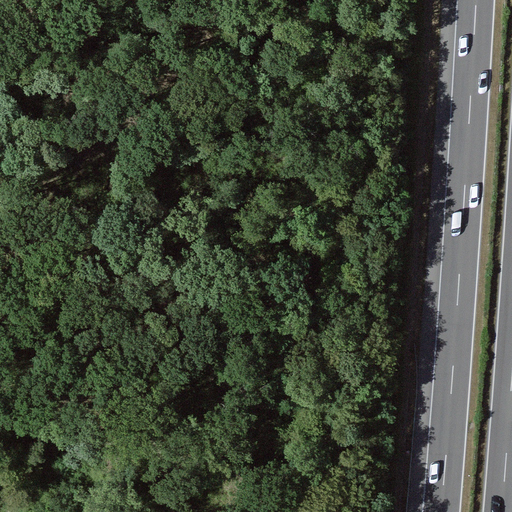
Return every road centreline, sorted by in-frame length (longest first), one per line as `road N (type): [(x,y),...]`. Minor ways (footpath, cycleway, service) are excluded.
road 1 (motorway): [(476,0),(441,511)]
road 2 (track): [(0,410),(92,448),(213,482)]
road 3 (motorway): [(502,511),(511,382)]
